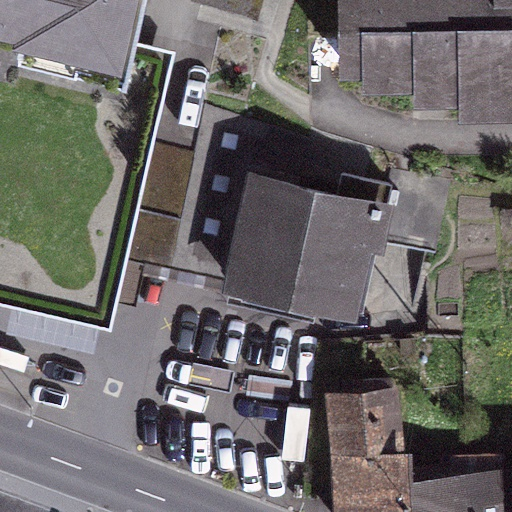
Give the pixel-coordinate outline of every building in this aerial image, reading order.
[(142,0),(0,0),(0,30),(129,59),(142,0)] [(262,0),(198,0),(198,1),(257,18),(262,0)] [(511,0),(343,0),(329,0),(331,98),(410,97),(411,127),(511,125),(511,0)] [(0,30),(0,276),(16,280),(104,302),(116,250),(130,252),(134,254),(171,262),(195,152),(144,139),(161,66),(129,59),(0,30)] [(204,104),(195,152),(171,262),(351,302),(365,237),(377,239),(378,233),(437,245),(452,180),(393,167),(389,182),(346,173),(340,195),(299,187),(311,137),(204,104)] [(16,280),(5,332),(94,353),(104,302),(16,280)] [(508,511),(504,453),(461,454),(461,457),(443,457),(443,477),(413,479),(412,465),(395,466),(394,446),(398,446),(394,389),(334,393),(342,511),(508,511)]
